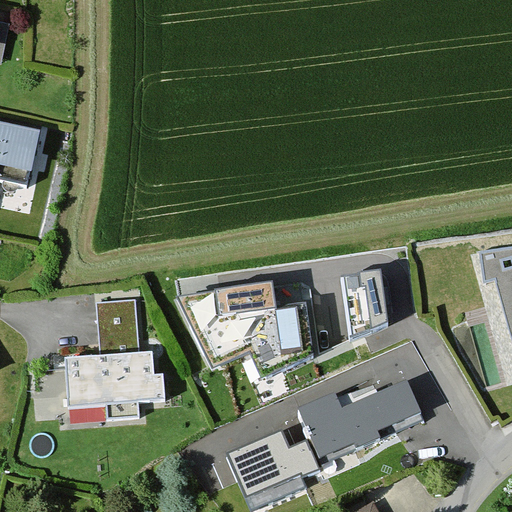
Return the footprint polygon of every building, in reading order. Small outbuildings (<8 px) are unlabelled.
[(0,179),(22,184),(32,137),(15,133),(0,130),(0,179)] [(511,251),(473,256),(479,287),(491,284),(511,359),(511,251)] [(386,330),(379,283),(344,289),(352,346),(386,330)] [(270,300),(184,312),(215,371),(251,355),(263,382),(313,360),(308,315),(272,319),(270,300)] [(100,364),(61,367),(66,416),(163,408),(161,380),(152,381),(150,358),(139,359),(134,305),(95,308),(100,364)] [(335,392),(294,409),(307,439),(319,467),(425,421),(407,379),(342,407),(335,392)] [(246,498),(319,467),(307,439),(290,446),(283,428),(226,452),(246,498)]
